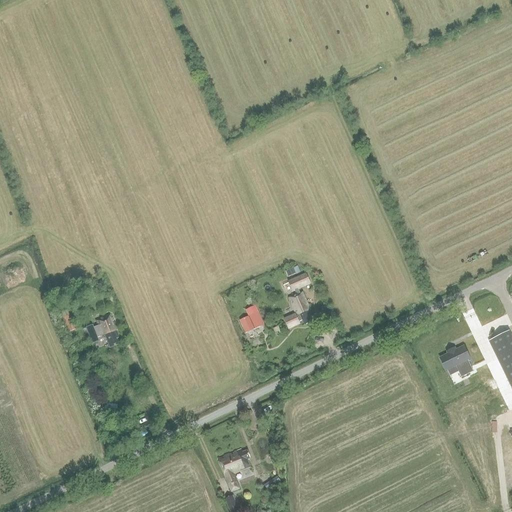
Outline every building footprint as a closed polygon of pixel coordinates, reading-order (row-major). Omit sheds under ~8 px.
[(293,268),(286,271),(288,277),(296,274),(293,268)] [(309,283),(305,275),(290,282),(293,290),(294,290),(297,295),(289,298),(297,316),(295,317),(295,315),(285,319),(289,327),(288,327),(288,328),(298,324),(298,322),(302,320),(305,325),(312,322),(310,318),(313,317),(302,292),(300,293),(297,288),(310,283),(310,282),(309,283)] [(324,314),(330,311),(328,306),(322,308),(324,314)] [(264,325),(258,312),(249,316),(255,329),(264,325)] [(74,329),(69,315),(61,318),(67,332),(74,329)] [(96,321),(98,326),(93,328),(92,325),(85,328),(92,344),(99,342),(97,338),(102,336),(102,337),(105,336),(109,348),(118,344),(116,339),(119,338),(110,316),(96,321)] [(245,333),(254,329),(249,316),(240,320),(245,333)] [(511,343),(507,333),(489,341),(508,382),(511,379),(511,343)] [(453,349),(454,349),(448,352),(448,351),(447,352),(449,354),(440,358),(447,371),(456,367),(458,372),(461,378),(470,374),(467,369),(471,367),(468,360),(470,359),(464,347),(455,351),(454,348),(453,349)] [(486,365),(477,370),(483,383),(493,378),(486,365)] [(232,492),(239,489),(233,474),(250,467),(247,460),(251,458),(248,450),(243,452),(241,449),(218,459),(232,492)] [(275,487),(271,481),(265,485),(269,491),(275,487)] [(231,511),(238,509),(232,495),(225,498),(230,511),(231,511)]
